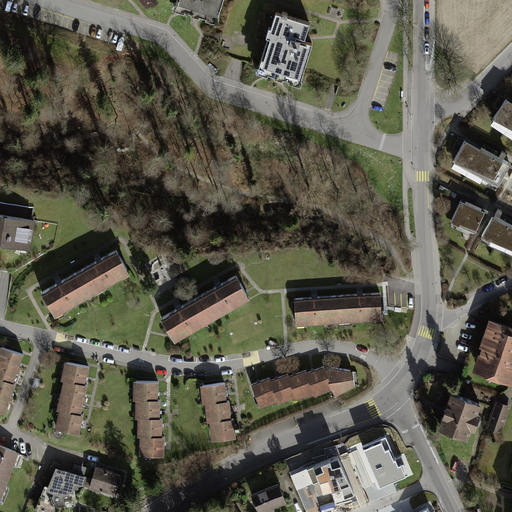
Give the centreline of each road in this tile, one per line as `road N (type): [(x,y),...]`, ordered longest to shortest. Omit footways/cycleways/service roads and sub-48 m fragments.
road 1 (residential): [(405,380),(344,349),(319,346),(197,367),(45,336)]
road 2 (residential): [(48,0),(158,33),(213,89),(353,132)]
road 3 (tertiary): [(388,397),(241,463),(158,511)]
road 4 (tertiary): [(422,153),(430,321),(405,380)]
road 5 (residential): [(83,459),(7,433),(45,336)]
road 6 (residential): [(353,132),(390,0)]
